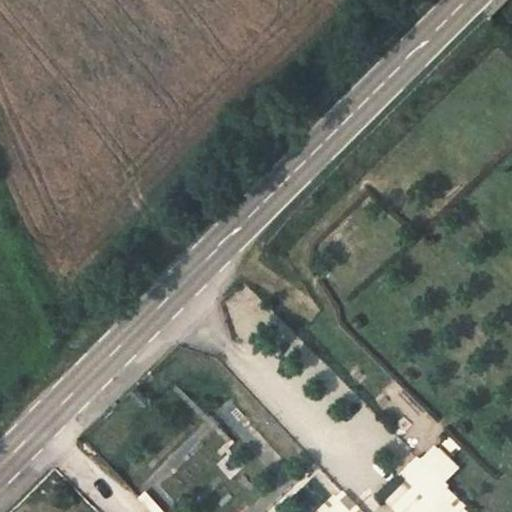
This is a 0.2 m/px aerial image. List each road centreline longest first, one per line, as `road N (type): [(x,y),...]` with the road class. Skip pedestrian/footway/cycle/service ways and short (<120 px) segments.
road 1 (primary): [(0,469),(470,0)]
road 2 (unknown): [(196,273),(381,511)]
